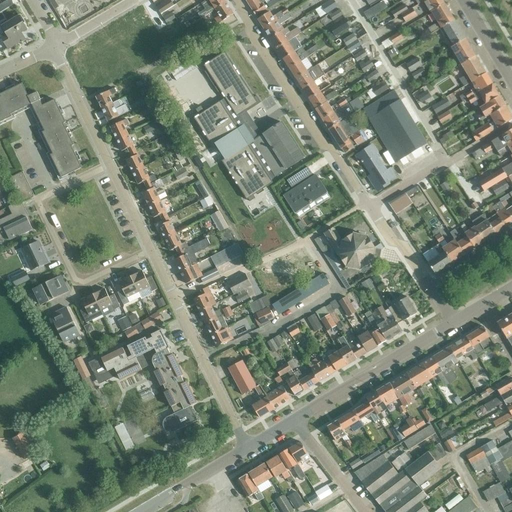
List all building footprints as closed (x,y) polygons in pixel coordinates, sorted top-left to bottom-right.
[(7,0),(2,3),(6,10),(11,6),(7,0)] [(58,7),(54,0),(49,0),(54,9),(58,7)] [(159,11),(172,4),(169,0),(166,0),(156,6),(159,11)] [(205,9),(199,13),(202,18),(215,9),(226,3),(224,0),(205,0),(202,3),(205,9)] [(263,0),(245,0),(255,16),(266,9),(262,3),(265,1),(263,0)] [(269,8),(281,0),(273,0),(267,4),(269,8)] [(338,6),(333,0),(330,0),(321,6),(326,14),(338,6)] [(442,0),(425,0),(424,1),(430,12),(431,12),(445,4),(442,0)] [(226,3),(215,9),(219,16),(215,19),(218,23),(233,14),(226,3)] [(375,15),(386,9),(383,3),(380,5),(379,3),(371,8),(375,15)] [(404,4),(392,12),(395,18),(401,14),(408,10),(404,4)] [(429,28),(432,33),(440,29),(454,20),(445,4),(431,12),(438,23),(429,28)] [(264,29),(287,13),(288,12),(286,8),(272,17),(269,12),(257,19),(264,29)] [(408,10),(401,14),(406,22),(417,15),(412,8),(408,10)] [(343,15),(339,9),(329,16),(333,21),(343,15)] [(167,23),(175,18),(172,13),(164,18),(167,23)] [(287,13),(264,29),(270,38),(283,30),(280,24),(290,17),(288,13),(287,13)] [(0,24),(0,38),(2,37),(3,40),(8,48),(21,41),(17,34),(27,29),(19,16),(8,23),(6,20),(0,24)] [(335,36),(350,26),(345,19),(330,29),(335,36)] [(454,20),(440,29),(444,36),(445,36),(451,47),(465,38),(454,20)] [(286,28),(283,30),(270,38),(276,49),(295,37),(298,35),(301,33),(297,28),(289,33),(286,28)] [(393,44),(399,40),(405,37),(402,31),(390,38),(393,44)] [(346,46),(355,40),(356,39),(353,34),(343,41),(346,46)] [(180,46),(189,40),(190,40),(187,35),(177,41),(180,46)] [(295,37),(276,49),(283,59),(294,52),(302,47),(295,37)] [(465,38),(451,47),(461,64),(475,56),(465,38)] [(350,52),(360,46),(357,41),(347,47),(350,52)] [(294,52),(283,59),(289,69),(301,62),(311,55),(319,50),(316,45),(305,52),(302,47),(294,52)] [(394,48),(386,52),(390,58),(398,54),(394,48)] [(357,62),(367,56),(363,51),(354,57),(357,62)] [(199,115),(194,118),(203,132),(202,132),(205,136),(212,147),(218,143),(227,158),(222,161),(247,200),(248,199),(250,202),(255,198),(251,192),(261,186),(263,189),(269,185),(273,183),(269,178),(274,174),(253,141),(258,138),(257,135),(256,134),(258,132),(253,125),(251,126),(243,113),(242,113),(245,111),(245,113),(261,103),(256,96),(254,97),(225,52),(204,65),(207,70),(204,72),(208,77),(211,76),(217,86),(215,87),(218,93),(220,91),(225,98),(227,101),(222,104),(220,105),(206,114),(201,106),(195,110),(199,115)] [(475,56),(461,64),(469,78),(471,82),(486,73),(475,56)] [(410,72),(422,64),(418,58),(406,65),(410,72)] [(364,72),(373,66),(370,61),(360,67),(364,72)] [(301,62),(289,69),(296,79),(307,72),(301,62)] [(307,72),(296,79),(302,89),(324,75),(318,65),(307,72)] [(415,79),(425,73),(422,68),(411,74),(415,79)] [(380,76),(376,70),(366,77),(369,83),(380,76)] [(471,82),(475,88),(478,92),(479,92),(492,83),(486,73),(471,82)] [(324,75),(302,89),(309,99),(320,92),(316,86),(327,79),(324,75)] [(144,88),(140,81),(135,84),(139,90),(144,88)] [(383,81),(371,89),(377,97),(389,89),(383,81)] [(22,83),(11,89),(21,109),(31,104),(32,104),(28,96),(22,83)] [(478,93),(474,95),(476,100),(482,97),(486,104),(500,96),(492,83),(479,92),(478,92),(478,93)] [(101,108),(112,103),(108,96),(116,93),(113,88),(95,97),(101,108)] [(144,88),(139,90),(142,96),(147,94),(144,88)] [(478,93),(478,92),(475,88),(465,94),(468,99),(474,95),(478,93)] [(21,109),(11,89),(0,94),(0,95),(1,97),(1,96),(10,115),(10,114),(21,109)] [(428,90),(418,96),(422,102),(432,96),(428,90)] [(324,98),(320,92),(309,99),(315,110),(327,102),(337,95),(334,91),(324,98)] [(394,91),(382,98),(388,108),(400,100),(394,91)] [(34,110),(45,104),(42,99),(40,99),(37,92),(28,96),(32,104),(31,104),(34,110)] [(474,95),(468,99),(470,104),(476,100),(474,95)] [(1,97),(0,96),(0,121),(0,122),(12,117),(10,114),(10,115),(1,96),(1,97)] [(148,96),(141,99),(144,105),(150,101),(148,96)] [(500,96),(486,104),(485,105),(479,108),(483,114),(477,118),(480,122),(490,115),(506,106),(500,96)] [(327,102),(315,110),(322,119),(347,103),(343,98),(337,103),(337,104),(332,107),(332,106),(330,108),(327,102)] [(388,108),(382,98),(363,110),(373,126),(378,135),(395,163),(426,144),(405,109),(408,107),(403,99),(400,100),(388,108)] [(112,103),(101,108),(108,121),(128,111),(125,105),(122,106),(119,99),(112,103)] [(55,100),(45,104),(34,110),(40,121),(60,111),(55,100)] [(444,101),(432,108),(436,115),(448,108),(444,101)] [(347,103),(322,119),(328,130),(338,124),(340,122),(344,120),(353,113),(350,108),(347,103)] [(152,104),(147,107),(152,115),(157,112),(152,104)] [(511,116),(506,106),(490,115),(494,122),(489,124),(488,124),(471,134),(476,142),(511,119),(511,116)] [(40,121),(45,131),(45,132),(63,123),(66,122),(60,111),(40,121)] [(437,118),(441,124),(452,118),(448,112),(437,118)] [(116,139),(127,133),(124,127),(128,124),(126,119),(110,127),(116,139)] [(338,124),(328,130),(341,149),(342,149),(345,154),(353,148),(353,147),(356,145),(357,146),(364,141),(358,131),(353,134),(344,120),(340,122),(338,124)] [(147,133),(157,128),(154,122),(144,127),(147,133)] [(258,138),(253,141),(274,174),(276,176),(282,171),(298,162),(303,158),(304,158),(304,157),(282,123),(282,122),(281,123),(276,126),(276,125),(274,127),(258,138)] [(45,132),(45,131),(42,132),(48,144),(68,134),(63,123),(45,132)] [(167,126),(160,129),(163,135),(170,131),(167,126)] [(373,126),(364,132),(369,140),(378,135),(373,126)] [(500,157),(511,151),(511,152),(511,129),(482,147),(472,154),(475,160),(495,148),(500,157)] [(444,136),(443,137),(446,142),(456,135),(453,130),(444,135),(444,136)] [(127,133),(116,139),(122,151),(127,148),(129,153),(135,150),(133,145),(127,133)] [(171,133),(164,136),(168,144),(175,141),(171,133)] [(48,144),(53,154),(71,146),(74,145),(68,134),(48,144)] [(53,154),(50,155),(56,166),(76,156),(71,146),(53,154)] [(372,146),(355,156),(359,163),(361,162),(361,163),(362,162),(371,175),(368,178),(377,192),(389,184),(388,182),(395,177),(390,169),(386,171),(375,155),(377,153),(372,146)] [(181,148),(175,151),(180,161),(187,157),(181,148)] [(135,150),(129,153),(132,157),(126,160),(132,172),(143,167),(137,154),(137,155),(135,150)] [(502,169),(479,183),(484,191),(505,179),(511,175),(511,174),(511,155),(511,157),(511,158),(511,165),(503,170),(502,169)] [(76,156),(56,166),(61,178),(82,168),(76,156)] [(143,167),(132,172),(138,184),(143,181),(145,186),(157,181),(154,174),(148,177),(143,167)] [(308,167),(286,181),(291,188),(307,178),(312,175),(313,174),(308,167)] [(177,180),(188,174),(184,169),(174,175),(177,180)] [(448,169),(440,174),(446,182),(454,177),(448,169)] [(19,202),(34,195),(22,172),(8,179),(19,202)] [(316,174),(283,195),(295,214),(295,213),(298,218),(330,197),(327,193),(328,192),(316,174)] [(169,176),(162,179),(164,185),(171,181),(169,176)] [(145,186),(147,190),(142,193),(148,206),(159,200),(166,197),(163,190),(156,194),(154,190),(163,186),(160,179),(157,181),(145,186)] [(492,188),(496,196),(509,188),(505,180),(492,188)] [(447,196),(452,193),(445,183),(440,186),(447,196)] [(388,203),(396,215),(413,204),(405,193),(388,203)] [(210,196),(200,201),(204,208),(214,204),(210,196)] [(167,216),(159,200),(148,206),(154,217),(159,215),(161,219),(167,216)] [(501,203),(511,219),(511,207),(508,210),(506,207),(508,206),(505,201),(501,203)] [(23,232),(23,234),(31,231),(30,229),(32,228),(26,216),(28,215),(22,202),(16,205),(15,203),(8,207),(12,214),(0,219),(0,230),(4,229),(9,239),(23,232)] [(511,223),(511,219),(501,203),(500,202),(492,207),(494,210),(497,214),(506,227),(511,223)] [(224,221),(219,211),(210,216),(215,226),(224,221)] [(496,234),(487,221),(482,214),(472,221),(476,228),(485,241),(496,234)] [(506,227),(497,214),(487,221),(496,234),(506,227)] [(167,216),(161,219),(164,224),(158,226),(164,239),(175,233),(167,216)] [(485,241),(476,228),(475,227),(467,232),(465,230),(467,229),(464,224),(460,227),(467,237),(475,248),(485,241)] [(233,237),(228,227),(218,232),(223,242),(233,237)] [(378,263),(381,250),(375,249),(375,248),(368,237),(353,234),(341,241),(333,228),(324,234),(345,267),(360,270),(372,262),(378,263)] [(450,233),(455,240),(464,255),(475,248),(467,237),(462,240),(455,230),(450,233)] [(175,233),(164,239),(170,250),(175,248),(178,253),(183,250),(189,247),(186,241),(181,244),(175,233)] [(440,234),(435,237),(439,244),(444,240),(440,234)] [(174,260),(180,272),(196,264),(199,262),(194,252),(208,245),(205,239),(189,247),(183,250),(178,253),(180,257),(174,260)] [(464,255),(455,240),(442,248),(445,252),(444,252),(452,263),(464,255)] [(39,241),(21,250),(31,270),(38,267),(39,268),(50,263),(51,263),(45,251),(44,251),(44,252),(39,241)] [(237,243),(232,246),(237,257),(243,254),(237,243)] [(439,244),(434,247),(439,256),(428,263),(435,274),(452,263),(444,252),(445,252),(442,248),(439,244)] [(232,246),(226,249),(232,259),(237,257),(232,246)] [(232,259),(226,249),(221,251),(227,262),(232,259)] [(227,262),(221,251),(216,254),(222,265),(227,262)] [(222,265),(216,254),(211,257),(216,268),(222,265)] [(196,264),(180,272),(186,284),(200,277),(202,276),(196,264)] [(387,265),(379,269),(382,275),(390,271),(387,265)] [(130,277),(140,297),(141,299),(153,294),(152,292),(157,289),(151,276),(146,279),(142,271),(130,277)] [(26,272),(12,279),(15,286),(29,279),(26,272)] [(323,273),(317,277),(323,287),(329,284),(323,273)] [(236,292),(244,288),(250,285),(244,274),(227,282),(233,294),(236,292)] [(61,276),(34,289),(42,305),(69,292),(61,276)] [(124,305),(140,297),(130,277),(119,282),(123,290),(118,293),(124,305)] [(317,277),(311,281),(318,291),(323,287),(317,277)] [(311,281),(306,284),(312,294),(318,291),(311,281)] [(306,284),(300,288),(307,298),(312,294),(306,284)] [(200,311),(211,306),(216,303),(208,287),(201,290),(203,295),(194,299),(200,311)] [(232,299),(235,305),(250,298),(246,291),(246,292),(244,288),(236,292),(238,296),(232,299)] [(300,288),(295,291),(301,301),(307,298),(300,288)] [(105,289),(93,294),(103,315),(104,316),(115,311),(114,310),(120,307),(114,294),(109,297),(105,289)] [(295,291),(278,301),(284,312),(301,301),(295,291)] [(86,323),(103,315),(93,294),(82,300),(86,308),(80,310),(86,323)] [(266,295),(256,300),(261,310),(269,306),(271,305),(266,295)] [(164,297),(157,301),(160,307),(167,303),(164,297)] [(404,321),(417,313),(407,297),(389,308),(392,314),(393,316),(398,323),(404,320),(404,321)] [(349,318),(356,314),(347,298),(340,302),(349,318)] [(331,303),(326,307),(328,311),(337,324),(342,321),(335,310),(340,306),(336,299),(330,302),(331,303)] [(214,312),(211,306),(200,311),(205,323),(222,315),(219,309),(214,312)] [(67,307),(50,315),(63,342),(80,334),(67,307)] [(268,307),(255,313),(261,325),(274,318),(268,307)] [(378,309),(395,336),(397,334),(398,334),(401,333),(402,331),(398,323),(393,316),(388,319),(387,317),(388,317),(381,307),(378,309)] [(395,336),(378,309),(374,311),(381,321),(376,324),(386,341),(387,340),(389,340),(392,339),(392,337),(395,336)] [(376,324),(369,312),(365,314),(375,332),(369,335),(377,346),(386,341),(376,324)] [(511,313),(497,323),(511,347),(511,313)] [(134,315),(129,317),(132,324),(137,322),(134,315)] [(222,315),(205,323),(211,335),(227,327),(222,315)] [(314,315),(307,319),(315,332),(322,328),(314,315)] [(336,325),(329,315),(321,320),(328,330),(336,325)] [(126,317),(117,321),(123,331),(131,327),(126,317)] [(150,317),(125,332),(129,339),(155,324),(150,317)] [(342,321),(337,324),(340,329),(347,324),(344,320),(342,321)] [(91,323),(84,326),(88,332),(94,329),(91,323)] [(292,337),(300,331),(296,325),(287,330),(292,337)] [(233,339),(230,333),(227,327),(211,335),(217,347),(233,339)] [(377,347),(369,335),(365,327),(361,329),(364,334),(358,337),(367,352),(377,347)] [(483,327),(466,337),(472,348),(476,354),(477,355),(484,351),(494,345),(489,337),(483,327)] [(142,354),(155,348),(157,353),(168,348),(169,347),(161,330),(152,335),(153,337),(147,340),(145,338),(128,346),(129,349),(132,356),(127,358),(129,360),(136,357),(142,354)] [(287,330),(281,333),(285,339),(291,336),(287,330)] [(278,347),(284,344),(279,335),(273,339),(278,347)] [(357,359),(347,344),(343,336),(338,340),(343,348),(339,351),(347,364),(357,359)] [(358,337),(347,344),(357,359),(367,352),(358,337)] [(472,348),(466,337),(449,347),(456,359),(463,355),(465,358),(470,355),(473,360),(478,357),(472,348)] [(273,353),(278,350),(272,340),(267,343),(273,353)] [(449,347),(433,357),(449,383),(457,379),(455,376),(449,367),(458,362),(456,359),(449,347)] [(129,361),(129,360),(127,358),(132,356),(129,349),(124,351),(123,348),(101,359),(102,359),(97,362),(96,359),(88,363),(93,372),(94,374),(97,375),(100,376),(103,375),(109,372),(108,371),(114,368),(129,361)] [(153,358),(152,361),(153,364),(156,371),(154,372),(174,413),(175,414),(168,417),(172,424),(175,432),(197,421),(189,407),(197,403),(186,382),(184,383),(181,376),(183,375),(173,354),(171,355),(168,348),(157,353),(154,355),(153,358)] [(495,360),(501,356),(497,350),(491,354),(495,360)] [(347,364),(339,351),(329,357),(328,355),(322,358),(323,360),(331,374),(347,364)] [(136,357),(129,360),(129,361),(114,368),(120,380),(142,370),(141,369),(148,366),(142,354),(136,357)] [(81,357),(73,361),(82,380),(90,376),(81,357)] [(449,383),(433,357),(422,364),(431,378),(437,375),(444,387),(449,383)] [(323,360),(318,363),(316,359),(308,364),(313,373),(319,382),(331,374),(323,360)] [(287,363),(292,370),(297,366),(293,360),(287,363)] [(275,409),(267,396),(255,377),(252,378),(246,368),(248,367),(245,361),(228,368),(243,395),(255,387),(263,400),(252,406),(259,418),(275,409)] [(304,390),(294,373),(292,370),(287,363),(276,370),(280,376),(288,371),(291,377),(286,381),(295,396),(296,395),(298,396),(301,394),(302,392),(304,390)] [(431,378),(422,364),(406,374),(415,388),(431,378)] [(299,370),(294,373),(304,390),(319,382),(313,373),(307,376),(306,374),(302,376),(299,370)] [(407,394),(415,389),(415,388),(406,374),(389,384),(398,398),(403,405),(404,407),(412,402),(407,394)] [(267,396),(275,409),(290,399),(282,386),(284,385),(279,377),(275,379),(280,387),(267,396)] [(501,396),(511,389),(511,383),(508,378),(480,394),(482,398),(495,391),(494,389),(496,388),(501,396)] [(398,398),(389,384),(376,392),(385,406),(398,398)] [(427,396),(422,387),(417,390),(423,399),(427,396)] [(511,389),(501,396),(484,405),(488,411),(504,402),(506,406),(511,403),(511,389)] [(387,409),(385,406),(376,392),(366,398),(368,402),(379,419),(379,420),(384,418),(380,413),(387,409)] [(368,402),(354,410),(360,420),(366,416),(367,418),(371,416),(374,422),(379,419),(368,402)] [(511,403),(506,406),(510,413),(493,422),(496,426),(511,417),(511,403)] [(427,408),(421,411),(428,423),(434,419),(427,408)] [(360,420),(354,410),(337,421),(344,432),(351,428),(353,432),(363,426),(360,420)] [(407,424),(399,428),(405,438),(417,431),(409,418),(405,420),(407,424)] [(443,420),(437,424),(440,429),(446,426),(443,420)] [(349,440),(344,432),(337,421),(327,427),(336,441),(342,437),(345,442),(349,440)] [(409,450),(435,434),(430,425),(403,442),(409,450)] [(398,427),(392,430),(399,441),(405,438),(399,428),(398,427)] [(450,427),(442,432),(446,438),(453,433),(450,427)] [(24,460),(33,454),(20,433),(11,438),(24,460)] [(455,450),(461,447),(455,436),(449,439),(455,450)] [(455,450),(449,439),(444,443),(450,453),(455,450)] [(480,447),(485,455),(490,464),(502,458),(497,449),(492,440),(480,447)] [(301,442),(289,449),(301,470),(305,468),(303,464),(311,459),(301,442)] [(438,443),(433,447),(441,457),(446,453),(438,443)] [(511,451),(507,443),(502,446),(509,458),(511,456),(511,451)] [(497,449),(502,458),(503,461),(509,458),(502,446),(497,449)] [(441,457),(433,447),(428,451),(436,461),(441,457)] [(485,455),(480,447),(465,456),(470,464),(485,455)] [(289,449),(279,455),(288,469),(288,470),(293,466),(294,468),(293,469),(300,480),(305,477),(301,470),(289,449)] [(398,474),(371,495),(384,511),(404,511),(419,501),(426,496),(418,486),(441,468),(436,461),(428,451),(398,474)] [(368,452),(360,457),(364,463),(372,458),(368,452)] [(382,454),(353,472),(361,482),(371,495),(398,474),(387,461),(382,454)] [(490,464),(485,455),(470,464),(476,474),(485,469),(487,472),(493,469),(491,465),(490,464)] [(289,483),(293,481),(278,456),(266,463),(275,477),(281,473),(284,479),(286,478),(289,483)] [(353,469),(362,463),(359,458),(349,464),(353,469)] [(490,464),(491,465),(493,469),(494,470),(503,465),(505,464),(503,461),(502,458),(490,464)] [(143,459),(141,467),(148,469),(150,461),(143,459)] [(47,461),(40,465),(43,471),(50,466),(48,463),(47,461)] [(248,473),(257,487),(273,477),(265,464),(248,473)] [(505,464),(503,465),(494,470),(497,477),(507,471),(509,470),(505,464)] [(511,476),(509,470),(507,471),(497,477),(500,482),(501,483),(511,476)] [(264,498),(257,487),(248,473),(237,480),(247,498),(254,493),(259,501),(264,498)] [(425,482),(420,486),(427,494),(431,490),(425,482)] [(506,492),(501,483),(500,482),(482,492),(488,502),(497,497),(506,492)] [(326,485),(315,492),(321,500),(332,493),(326,485)] [(296,491),(287,496),(295,510),(304,505),(296,491)] [(507,491),(506,492),(497,497),(500,503),(511,497),(507,491)] [(275,500),(282,511),(293,511),(294,511),(284,495),(275,500)] [(315,495),(307,499),(311,505),(318,500),(315,495)] [(469,511),(476,507),(468,497),(448,511),(469,511)] [(511,499),(511,497),(500,503),(503,508),(511,502),(511,499)] [(419,501),(404,511),(427,511),(428,511),(419,501)] [(511,502),(503,508),(505,511),(507,511),(511,509),(511,502)]
